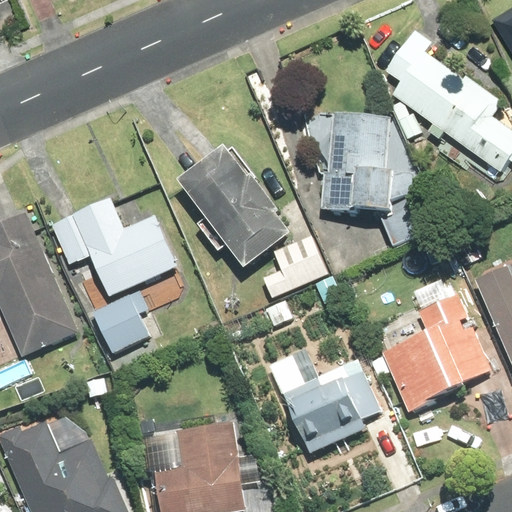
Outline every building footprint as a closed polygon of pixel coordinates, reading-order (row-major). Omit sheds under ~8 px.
[(511,7),(491,20),(511,55),(511,7)] [(403,84),(393,97),(501,174),(511,158),(511,131),(493,118),(503,105),(464,77),(462,80),(424,53),(432,43),(414,30),(385,71),(403,84)] [(385,168),(389,122),(335,116),(329,176),(326,176),(323,208),(379,214),(393,246),(438,227),(413,167),(395,175),(393,169),(385,168)] [(224,147),(176,182),(242,271),(290,236),(224,147)] [(110,201),(59,223),(75,261),(88,255),(107,299),(179,269),(157,218),(123,232),(110,201)] [(27,214),(0,225),(0,308),(22,360),(79,335),(27,214)] [(330,276),(313,237),(274,254),(282,273),(264,281),(272,301),(330,276)] [(476,283),(511,366),(511,279),(508,269),(476,283)] [(135,295),(92,314),(110,357),(153,338),(135,295)] [(428,335),(383,355),(407,410),(493,373),(459,295),(418,313),(428,335)] [(284,394),(308,456),(367,432),(363,422),(380,415),(363,372),(323,388),(320,380),(284,394)] [(20,429),(0,437),(0,439),(30,511),(127,511),(113,478),(108,480),(92,441),(59,455),(46,423),(22,433),(20,429)] [(247,511),(234,424),(176,433),(181,470),(154,475),(159,511),(247,511)]
